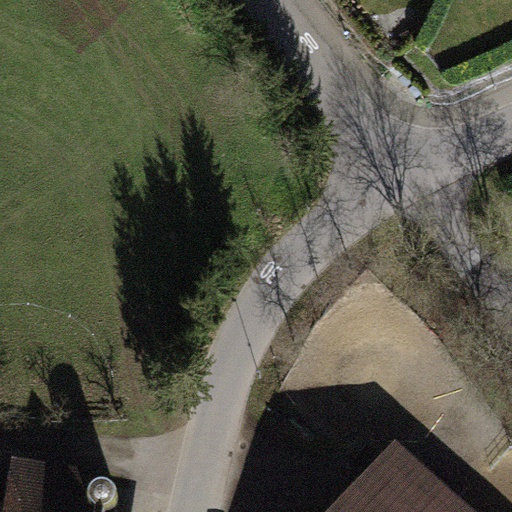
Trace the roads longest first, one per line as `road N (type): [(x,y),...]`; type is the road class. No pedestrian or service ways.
road 1 (residential): [(206,511),(228,419),(283,283),(333,219),(401,173)]
road 2 (residential): [(401,173),(360,94),(277,0)]
road 3 (residential): [(401,173),(511,115)]
